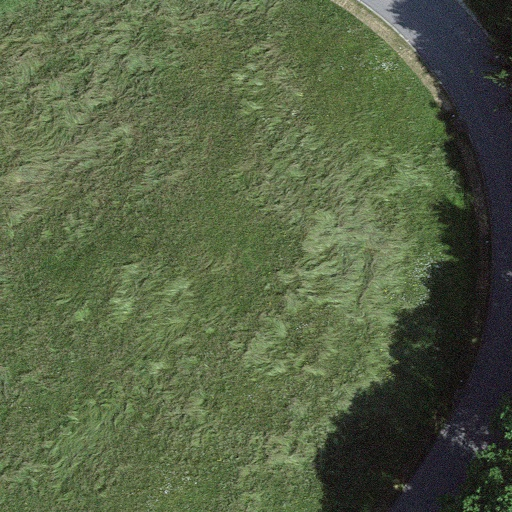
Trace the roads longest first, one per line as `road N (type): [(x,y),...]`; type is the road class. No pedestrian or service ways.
road 1 (tertiary): [(421,0),(446,20),(497,111),(511,253)]
road 2 (tertiary): [(511,284),(485,381),(402,511)]
